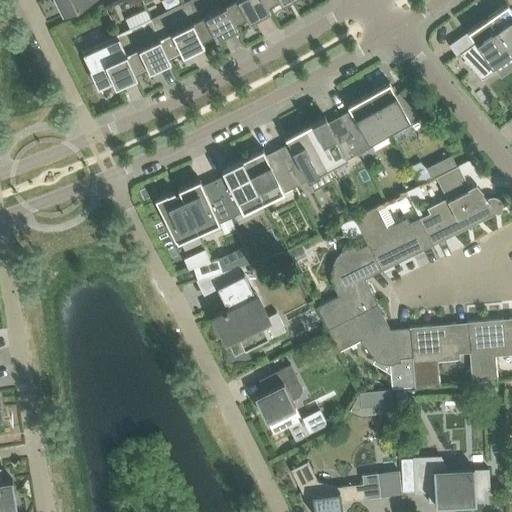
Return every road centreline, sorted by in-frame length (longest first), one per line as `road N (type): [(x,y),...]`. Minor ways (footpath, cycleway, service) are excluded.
road 1 (residential): [(281,511),(113,172)]
road 2 (residential): [(113,172),(394,29)]
road 3 (residential): [(363,0),(225,76),(94,135)]
road 4 (residential): [(45,511),(0,236)]
road 5 (residential): [(511,236),(412,286),(417,296),(511,288)]
road 6 (residential): [(511,170),(394,29)]
road 7 (residential): [(94,135),(26,0)]
road 8 (residential): [(0,215),(113,172)]
